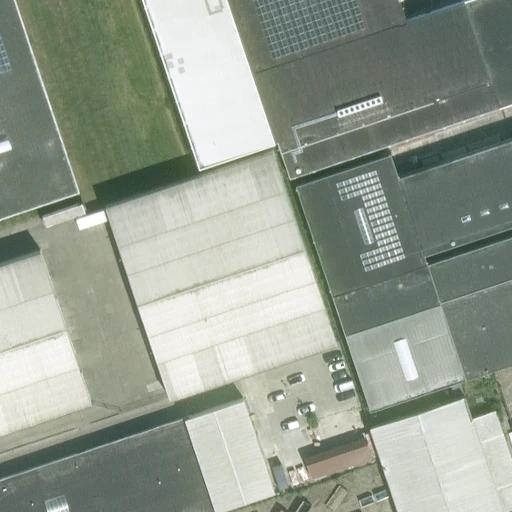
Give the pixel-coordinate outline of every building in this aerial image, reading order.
[(0,0),(0,216),(78,190),(60,137),(13,0),(0,0)] [(142,0),(198,166),(276,139),(289,177),(511,104),(511,0),(465,0),(431,12),(428,2),(400,11),(396,0),(142,0)] [(511,136),(511,137),(397,175),(389,152),(294,183),(329,285),(332,293),(343,289),(354,286),(387,275),(426,262),(423,253),(511,223),(511,136)] [(105,205),(168,397),(335,341),(271,149),(127,197),(105,205)] [(332,293),(345,333),(370,409),(450,383),(459,379),(465,378),(493,368),(511,361),(511,233),(426,262),(387,275),(354,286),(343,289),(332,293)] [(0,262),(0,431),(90,401),(39,250),(0,262)] [(459,379),(450,383),(452,390),(455,397),(464,394),(459,379)] [(455,397),(369,426),(398,511),(503,511),(511,508),(511,461),(495,410),(472,417),(464,394),(455,397)] [(0,511),(211,511),(256,497),(273,491),(273,490),(277,488),(275,482),(270,484),(241,398),(140,432),(0,478),(0,511)]
